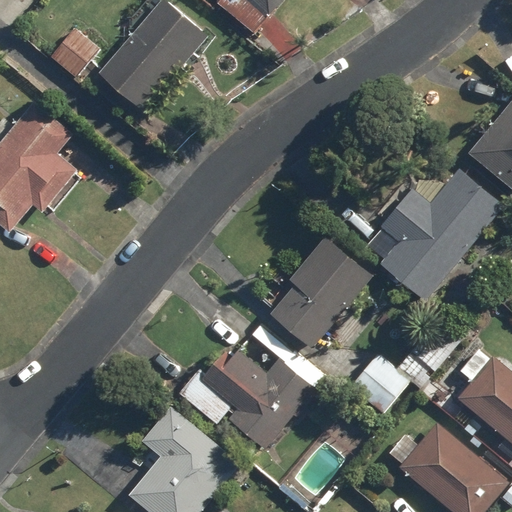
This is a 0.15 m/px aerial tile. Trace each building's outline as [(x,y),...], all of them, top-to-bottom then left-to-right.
[(240,0),(253,0),(274,18),(289,0),(238,0),(239,1),(240,0)] [(104,75),(149,114),(213,39),(168,1),(104,75)] [(55,59),(81,80),(104,52),(78,31),(55,59)] [(511,183),(511,101),(472,150),(511,183)] [(0,151),(0,222),(14,234),(37,207),(47,215),(82,173),(61,155),(77,137),(39,105),(0,151)] [(383,261),(427,298),(504,206),(460,168),(431,202),(414,187),(383,224),(402,240),(383,261)] [(275,311),(315,345),(375,275),(328,235),(292,276),(299,282),(275,311)] [(491,273),(477,261),(446,294),(460,307),(491,273)] [(422,388),(465,338),(444,319),(400,369),(401,370),(413,380),(422,388)] [(239,407),(230,416),(267,447),(317,386),(282,356),(269,372),(240,348),(234,356),(226,350),(208,372),(201,368),(181,393),(219,423),(235,404),(239,407)] [(384,412),(412,380),(401,370),(400,369),(381,353),(353,385),(384,412)] [(461,397),(511,438),(511,368),(495,354),(461,397)] [(131,493),(154,511),(201,511),(243,461),(172,403),(143,439),(163,455),(131,493)] [(466,427),(476,435),(483,426),(473,418),(466,427)] [(401,465),(457,511),(485,511),(511,480),(439,420),(401,465)] [(479,447),(484,442),(475,435),(472,440),(479,447)] [(511,484),(503,496),(511,502),(511,484)]
